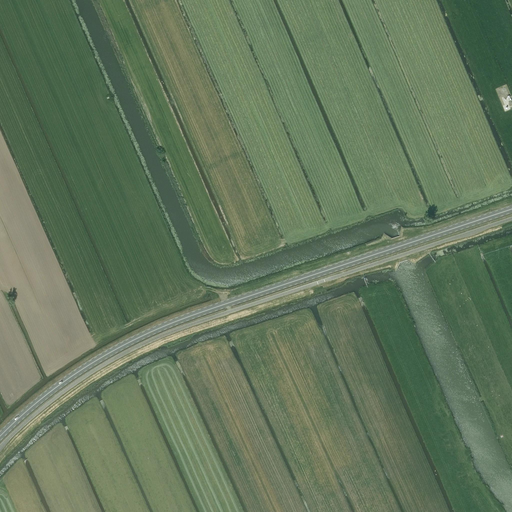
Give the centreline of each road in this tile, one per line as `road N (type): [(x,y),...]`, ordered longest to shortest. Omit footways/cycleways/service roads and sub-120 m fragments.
road 1 (unclassified): [(0,448),(78,381),(160,336),(511,218)]
road 2 (primary): [(0,436),(61,383),(138,339),(511,210)]
